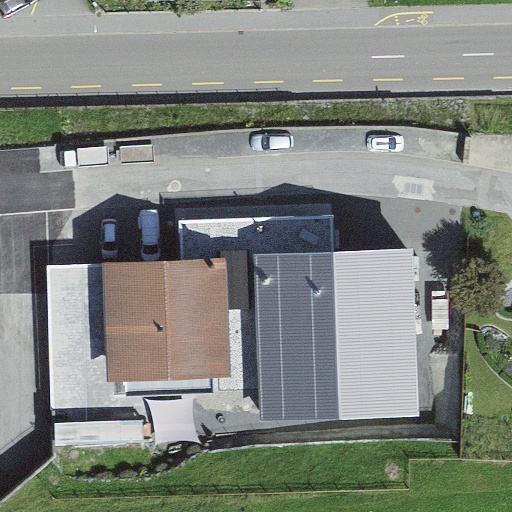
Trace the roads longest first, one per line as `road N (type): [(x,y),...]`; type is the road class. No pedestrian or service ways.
road 1 (residential): [(511,196),(457,184),(242,179),(0,199)]
road 2 (secondary): [(0,68),(511,55)]
